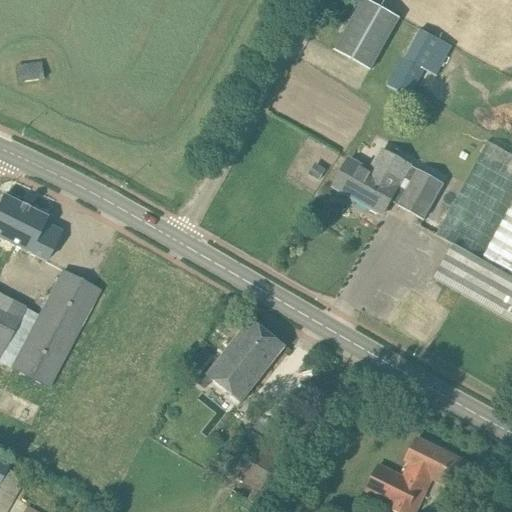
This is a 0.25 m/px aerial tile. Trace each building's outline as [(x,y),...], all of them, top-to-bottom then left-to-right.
[(401,19),(365,0),(363,0),(334,52),(371,73),(401,19)] [(420,32),(404,62),(402,60),(387,88),(411,100),(425,73),(438,79),(454,49),(420,32)] [(17,65),(19,83),(43,80),(41,62),(17,65)] [(511,324),(511,155),(487,142),(435,237),(454,246),(435,280),(511,324)] [(371,172),(350,160),(334,189),(384,217),(393,200),(402,205),(400,209),(424,222),(445,186),(420,173),(419,174),(411,169),(412,167),(383,151),(371,172)] [(318,182),(327,169),(316,163),(308,175),(318,182)] [(0,240),(46,264),(61,232),(45,224),(47,219),(3,197),(0,202),(0,240)] [(27,311),(27,309),(0,294),(0,365),(9,371),(49,391),(101,292),(62,270),(38,316),(27,311)] [(242,404),(286,349),(252,322),(209,377),(242,404)] [(260,493),(287,446),(285,445),(289,437),(281,429),(260,417),(254,429),(264,435),(238,481),(260,493)] [(417,439),(405,463),(410,465),(403,478),(379,466),(365,493),(389,505),(387,509),(393,511),(416,511),(432,481),(456,493),(469,465),(417,439)] [(0,462),(0,484),(9,468),(0,462)] [(309,476),(290,511),(315,511),(329,485),(309,476)] [(53,511),(26,498),(19,511),(53,511)]
